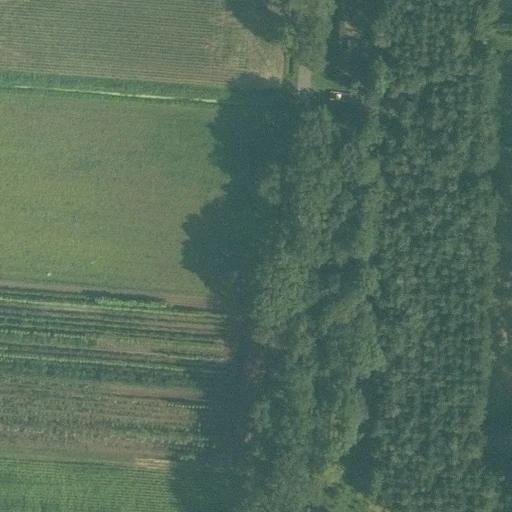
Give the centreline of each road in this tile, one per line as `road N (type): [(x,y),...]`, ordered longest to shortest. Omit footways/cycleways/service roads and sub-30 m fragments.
road 1 (unclassified): [(274,511),(310,0)]
road 2 (track): [(511,126),(465,124),(406,90),(303,95)]
